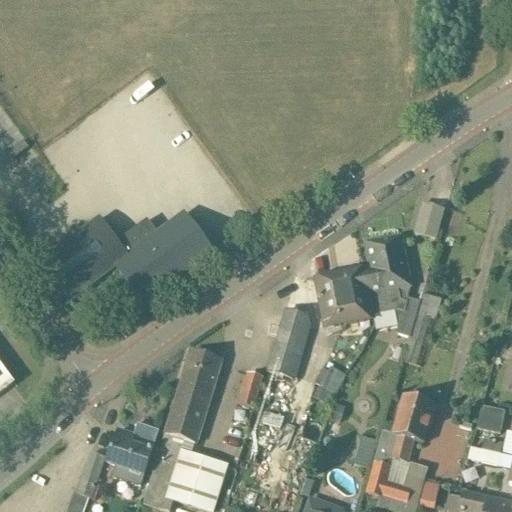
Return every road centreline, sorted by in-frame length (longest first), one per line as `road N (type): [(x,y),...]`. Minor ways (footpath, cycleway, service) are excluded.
road 1 (tertiary): [(93,390),(511,96)]
road 2 (tertiary): [(93,390),(0,265)]
road 3 (tertiary): [(0,471),(93,390)]
